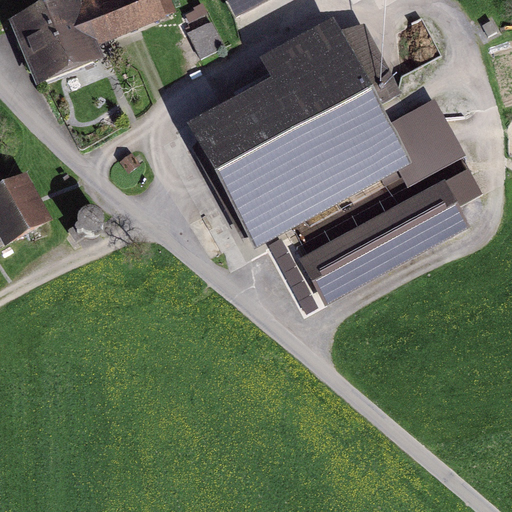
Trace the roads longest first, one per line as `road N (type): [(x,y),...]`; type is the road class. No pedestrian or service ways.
road 1 (unclassified): [(0,84),(78,164),(486,511)]
road 2 (track): [(0,300),(151,224)]
